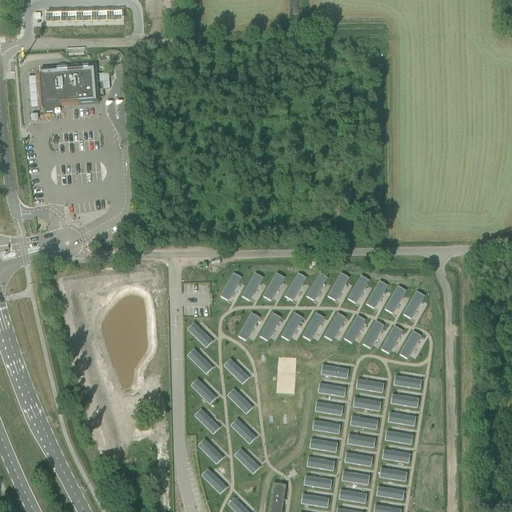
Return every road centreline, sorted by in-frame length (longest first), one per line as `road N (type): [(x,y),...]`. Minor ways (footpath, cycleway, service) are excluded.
road 1 (track): [(511,249),(90,256)]
road 2 (primary): [(83,511),(18,372),(0,313)]
